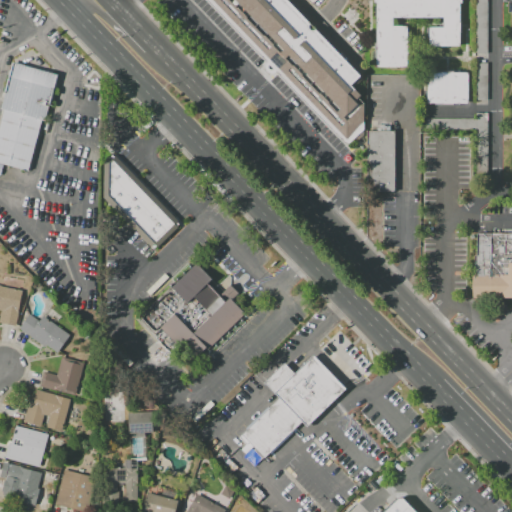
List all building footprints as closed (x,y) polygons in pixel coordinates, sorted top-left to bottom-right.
[(213,0),(349,143),(363,131),(363,101),(358,97),(356,87),(363,79),(293,0),(213,0)] [(375,0),(459,0),(459,45),(427,46),(427,27),(442,27),(442,17),(392,18),(392,26),(407,26),(407,66),(376,67),(375,0)] [(475,0),(487,0),(487,54),(476,54),(475,0)] [(15,62),(61,75),(49,121),(45,119),(31,171),(22,169),(19,182),(0,176),(3,164),(0,163),(0,129),(6,109),(4,108),(15,62)] [(476,63),(487,63),(487,104),(477,104),(476,63)] [(468,72),(468,102),(426,103),(426,73),(468,72)] [(475,113),(488,113),(489,174),(476,174),(475,130),(424,130),(424,119),(475,118),(475,113)] [(394,131),(395,190),(367,190),(366,131),(394,131)] [(113,156),(107,161),(106,197),(156,250),(182,227),(113,156)] [(471,300),(471,256),(475,256),(475,234),(511,233),(511,299),(489,300),(471,300)] [(200,262),(217,280),(215,283),(226,293),(234,286),(242,294),(236,300),(250,317),(211,353),(209,351),(197,363),(163,328),(158,335),(141,317),(200,262)] [(0,285),(22,290),(19,302),(20,303),(15,326),(0,322),(0,314),(1,310),(0,309),(0,285)] [(43,316),(69,335),(57,353),(45,344),(43,346),(18,328),(29,314),(39,321),(43,316)] [(282,363),(291,372),(310,353),(344,389),(304,427),(299,422),(263,457),(242,436),(279,400),(262,382),(282,363)] [(61,357),(84,364),(75,395),(40,385),(43,371),(56,375),(61,357)] [(36,390),(70,399),(64,421),(62,420),(60,430),(46,427),(49,417),(44,415),(41,426),(25,421),(31,397),(34,397),(36,390)] [(127,434),(151,433),(150,411),(126,413),(127,434)] [(15,426),(48,435),(39,468),(6,459),(15,426)] [(136,501),(136,459),(123,459),(123,467),(104,467),(104,498),(116,498),(116,483),(124,483),(124,501),(136,501)] [(6,464),(40,473),(36,490),(1,480),(6,464)] [(63,470),(93,478),(84,510),(54,502),(63,470)] [(173,511),(144,511),(149,493),(177,500),(173,511)] [(223,511),(186,511),(196,494),(225,510),(223,511)] [(414,511),(401,498),(395,498),(379,511),(414,511)]
